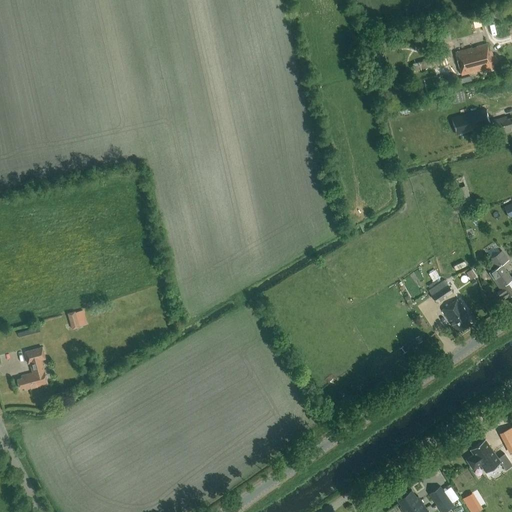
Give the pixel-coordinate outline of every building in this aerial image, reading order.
[(492,68),(492,65),(497,64),(495,56),(490,57),(489,52),(488,52),(487,44),(455,52),(460,75),(482,69),(482,71),(492,68)] [(418,63),(420,70),(430,67),(432,73),(436,72),(434,65),(444,62),(442,55),(418,63)] [(452,96),(454,103),(465,101),(463,93),(452,96)] [(509,128),(511,127),(511,117),(506,119),(506,117),(489,121),(487,114),(457,122),(459,129),(473,126),(475,133),(493,129),(494,134),(510,130),(509,128)] [(507,258),(502,250),(489,259),(495,268),(489,272),(492,277),(500,289),(497,291),(502,299),(507,295),(508,296),(511,293),(511,288),(511,278),(501,263),(507,258)] [(476,275),(471,268),(465,272),(470,279),(476,275)] [(436,271),(431,274),(435,280),(440,276),(436,271)] [(428,290),(437,303),(453,293),(444,280),(428,290)] [(457,299),(441,309),(457,332),(470,324),(463,315),(466,313),(460,305),(461,305),(457,299)] [(74,311),(67,313),(72,329),(79,327),(78,322),(79,322),(77,315),(76,316),(74,311)] [(17,380),(19,389),(24,388),(25,390),(48,384),(41,360),(45,359),(42,347),(25,352),(28,364),(30,363),(32,373),(21,376),(22,378),(17,380)] [(511,424),(511,425),(500,431),(510,451),(511,450),(511,424)] [(484,439),(469,449),(473,454),(466,459),(472,469),(480,464),(486,472),(500,462),(505,470),(511,465),(504,453),(497,458),(484,439)] [(429,494),(441,511),(443,511),(453,505),(440,486),(428,493),(429,494)] [(411,489),(396,500),(400,505),(399,507),(401,506),(405,511),(428,511),(420,500),(420,499),(418,500),(416,497),(418,496),(417,496),(416,497),(411,490),(411,489)]
